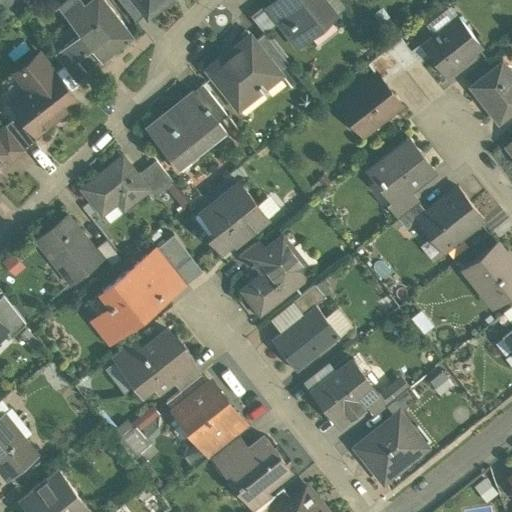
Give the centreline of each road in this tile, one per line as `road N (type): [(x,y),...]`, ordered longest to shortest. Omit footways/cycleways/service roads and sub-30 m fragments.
road 1 (residential): [(0,222),(231,0)]
road 2 (residential): [(374,511),(210,309)]
road 3 (residential): [(511,431),(415,511)]
